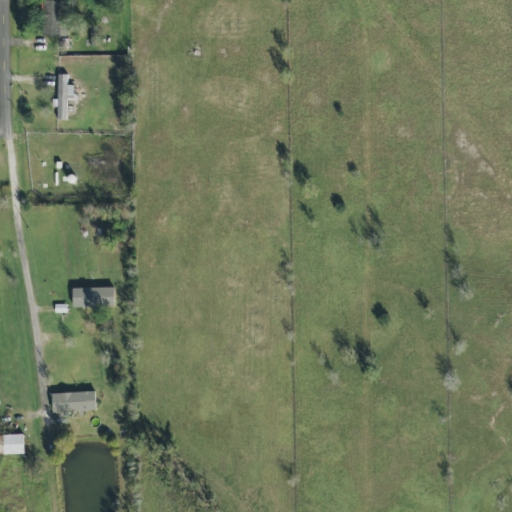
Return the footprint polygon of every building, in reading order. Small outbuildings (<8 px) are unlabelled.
[(66,36),(66,22),(60,22),(60,1),(41,1),(41,36),(66,36)] [(67,75),(57,74),(57,120),(66,120),(66,101),(74,101),(74,85),(67,85),(67,75)] [(114,288),(72,289),(73,308),(115,306),(114,288)] [(53,413),(97,412),(96,392),(53,393),(53,413)] [(0,454),(25,454),(24,434),(0,435),(0,454)]
